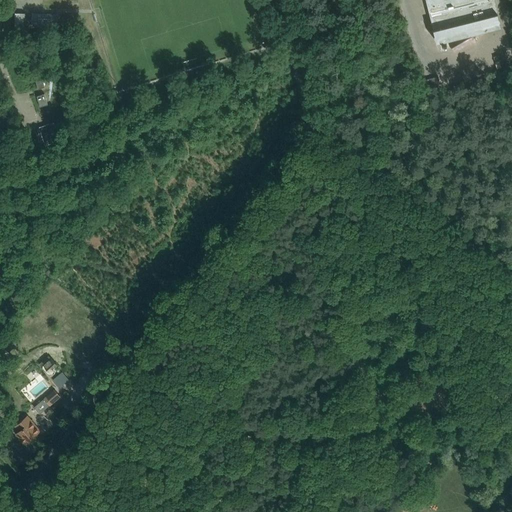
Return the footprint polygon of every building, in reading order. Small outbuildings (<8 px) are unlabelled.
[(425,0),(436,42),(501,26),(494,0),(425,0)] [(15,13),(15,23),(14,35),(24,35),(24,25),(25,13),(15,13)] [(58,15),(32,14),(31,25),(57,26),(58,15)] [(42,76),(35,78),(38,89),(45,87),(42,76)] [(37,96),(40,107),(48,104),(44,94),(37,96)] [(39,127),(45,146),(62,140),(56,122),(39,127)] [(55,389),(33,406),(39,414),(60,396),(55,389)] [(53,409),(46,413),(50,420),(57,416),(53,409)] [(25,418),(40,431),(42,429),(37,423),(41,419),(32,410),(25,418)] [(25,418),(15,426),(19,431),(16,433),(25,444),(37,433),(25,418)]
